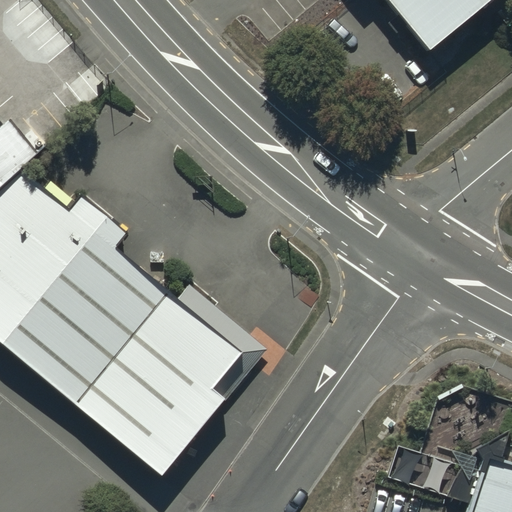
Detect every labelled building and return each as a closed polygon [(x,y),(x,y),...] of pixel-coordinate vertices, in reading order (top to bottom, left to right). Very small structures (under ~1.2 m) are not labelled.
[(342,0),(351,10),(363,0),(342,0)] [(492,0),(386,0),(429,52),(492,0)] [(0,185),(17,172),(27,163),(0,130),(0,185)] [(17,172),(0,185),(0,340),(161,473),(253,361),(17,172)] [(511,511),(511,475),(488,468),(474,511),(511,511)]
